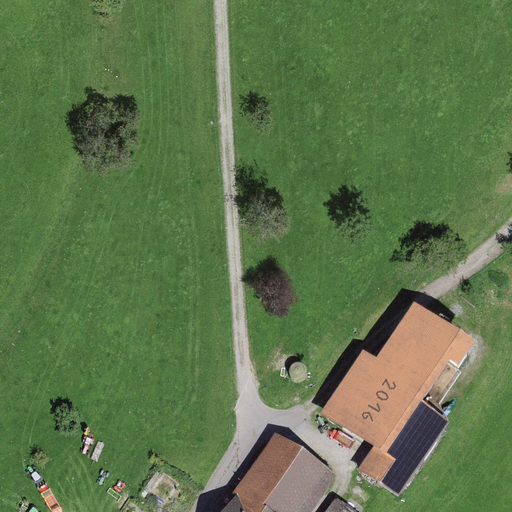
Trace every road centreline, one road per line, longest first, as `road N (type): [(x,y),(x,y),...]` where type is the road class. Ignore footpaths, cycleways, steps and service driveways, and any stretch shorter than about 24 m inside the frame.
road 1 (track): [(248,436),(223,0)]
road 2 (track): [(511,225),(301,415),(248,436)]
